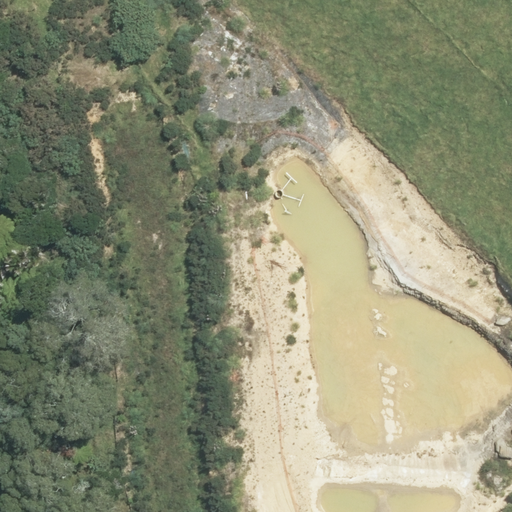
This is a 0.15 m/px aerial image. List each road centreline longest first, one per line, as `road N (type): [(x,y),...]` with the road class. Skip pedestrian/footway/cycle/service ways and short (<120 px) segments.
road 1 (unknown): [(210,0),(257,511)]
road 2 (residential): [(251,450),(511,400)]
